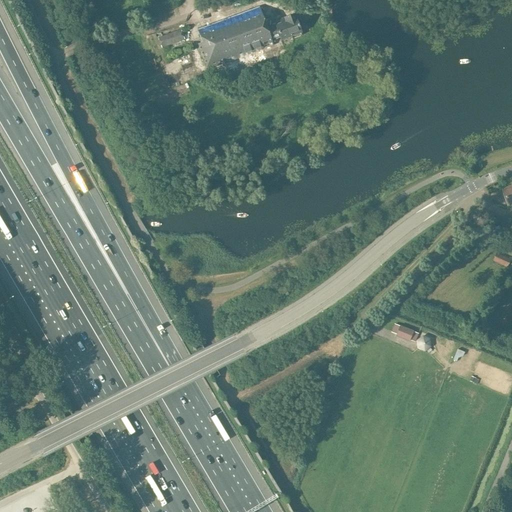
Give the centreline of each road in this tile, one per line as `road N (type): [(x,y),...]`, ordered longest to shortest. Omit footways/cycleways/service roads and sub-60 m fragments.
road 1 (tertiary): [(0,463),(279,322),(418,216),(511,170)]
road 2 (motorway): [(172,381),(0,31)]
road 3 (motorway): [(0,206),(181,511)]
road 4 (motorway): [(172,381),(0,90)]
road 5 (track): [(474,199),(360,319)]
road 6 (motorway): [(251,511),(172,381)]
